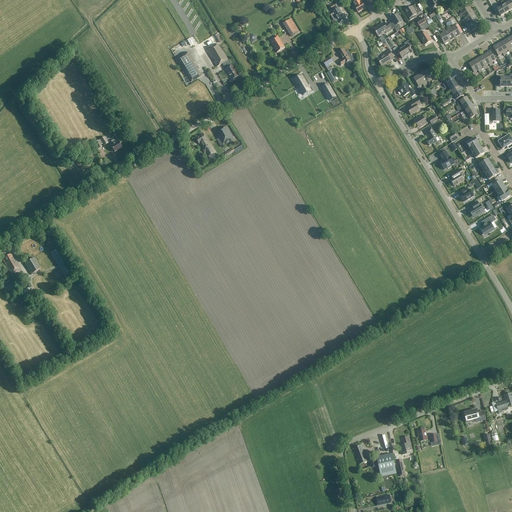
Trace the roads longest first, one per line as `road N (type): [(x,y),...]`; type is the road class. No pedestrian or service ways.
road 1 (unclassified): [(0,245),(354,28)]
road 2 (unclassified): [(352,511),(346,444),(511,378)]
road 3 (tertiary): [(479,255),(376,84)]
road 4 (track): [(168,142),(93,23)]
